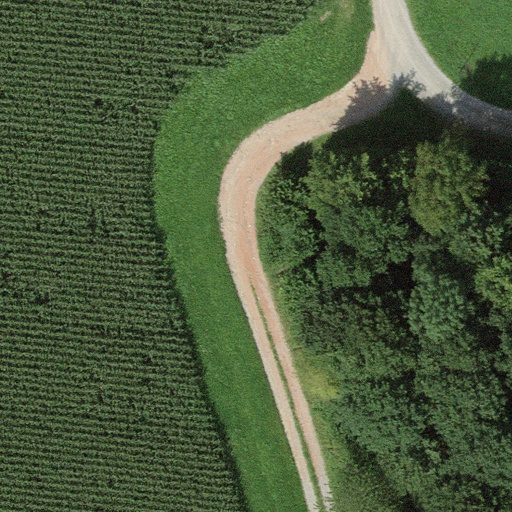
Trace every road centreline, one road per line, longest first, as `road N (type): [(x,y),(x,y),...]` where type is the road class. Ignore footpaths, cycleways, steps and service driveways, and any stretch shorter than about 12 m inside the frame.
road 1 (track): [(327,511),(250,226),(254,161),(317,114),(390,75),(402,30)]
road 2 (track): [(397,0),(402,30),(466,112),(511,122)]
